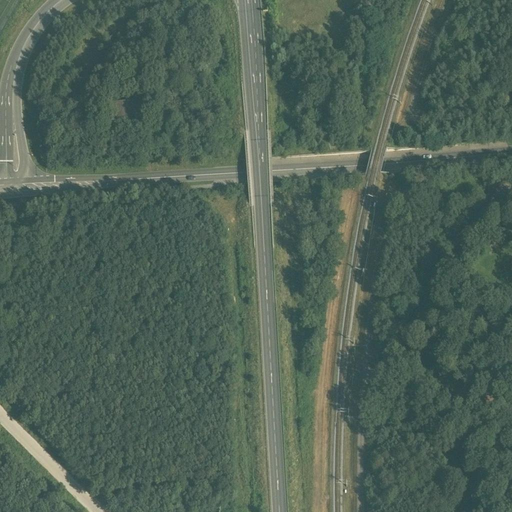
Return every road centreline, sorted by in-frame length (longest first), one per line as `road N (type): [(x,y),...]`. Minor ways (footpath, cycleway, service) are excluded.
road 1 (primary): [(279,511),(248,0)]
road 2 (tertiary): [(18,187),(511,152)]
road 3 (primary): [(65,0),(32,31),(13,79),(18,187)]
road 4 (track): [(394,198),(364,395)]
road 5 (track): [(98,511),(0,413)]
road 6 (track): [(452,0),(413,117)]
